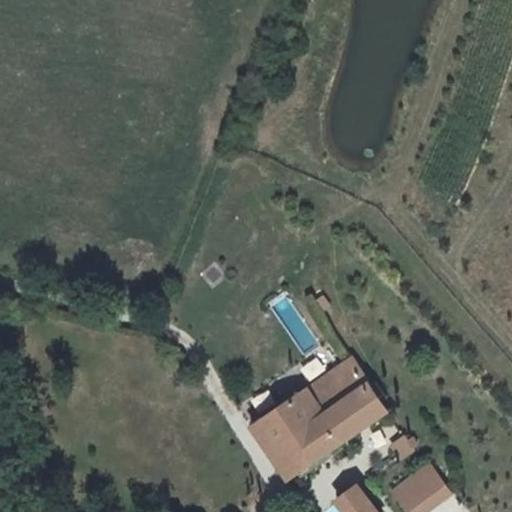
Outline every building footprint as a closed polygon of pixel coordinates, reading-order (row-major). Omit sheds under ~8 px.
[(355,357),(313,386),(330,411),(373,380),(355,357)] [(393,406),(373,380),(330,411),(313,386),(258,424),(294,476),(393,406)] [(420,431),(414,435),(419,441),(424,436),(420,431)] [(419,441),(414,435),(412,432),(393,444),(403,458),(421,445),(419,441)] [(416,511),(450,484),(442,474),(402,506),(406,511),(416,511)] [(351,511),(384,511),(365,486),(344,501),(351,511)]
